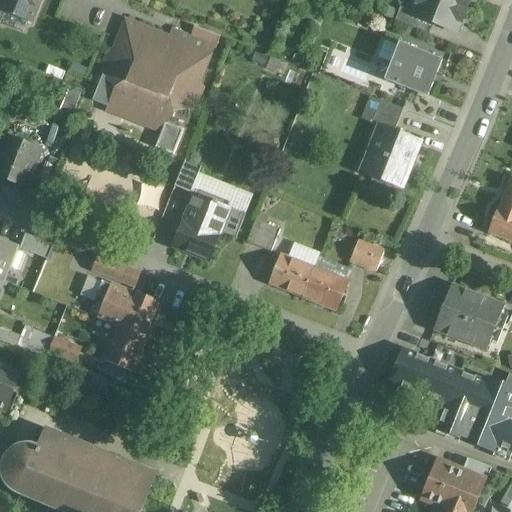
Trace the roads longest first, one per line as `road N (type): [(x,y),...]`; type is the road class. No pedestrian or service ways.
road 1 (residential): [(0,208),(371,353)]
road 2 (residential): [(424,240),(511,34)]
road 3 (residential): [(300,511),(371,353)]
road 4 (residential): [(371,353),(424,240)]
